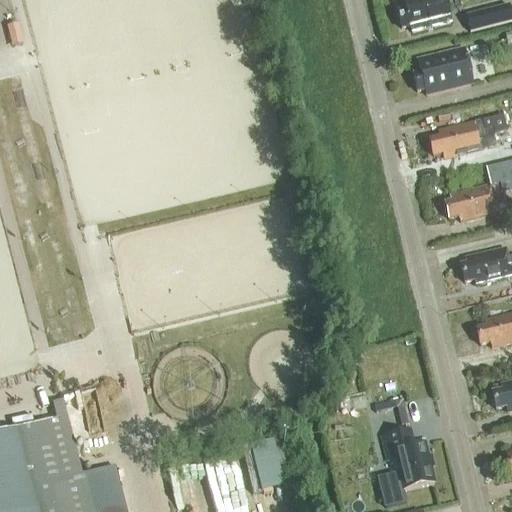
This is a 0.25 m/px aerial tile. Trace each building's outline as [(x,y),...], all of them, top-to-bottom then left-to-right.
[(396,13),(400,31),(410,28),(411,35),(451,26),(444,0),(402,0),(405,11),(396,13)] [(511,24),(511,21),(508,7),(466,18),(470,35),(511,24)] [(419,75),(412,77),(416,95),(424,93),(425,98),(472,87),(462,50),(416,62),(419,75)] [(442,162),(511,147),(511,136),(506,108),(469,115),(472,128),(437,135),(438,141),(428,143),(432,159),(441,157),(442,162)] [(494,204),(504,202),(500,186),(449,198),(450,204),(444,205),(448,222),(458,220),(459,225),(497,216),(494,204)] [(511,279),(511,275),(511,258),(508,259),(506,251),(464,260),(465,265),(459,267),(463,286),(473,284),(474,288),(511,279)] [(511,316),(484,322),(485,329),(475,331),(478,348),(487,346),(488,351),(511,345),(511,316)] [(500,392),(490,394),(494,412),(504,409),(506,415),(511,413),(511,383),(499,386),(500,392)] [(386,429),(411,425),(406,399),(382,403),(386,429)] [(0,511),(124,511),(114,468),(81,477),(66,419),(0,436),(0,511)] [(386,463),(395,461),(398,476),(387,479),(392,502),(404,499),(402,493),(433,485),(424,446),(414,448),(410,433),(381,439),(386,463)] [(294,483),(279,437),(248,447),(262,493),(294,483)]
